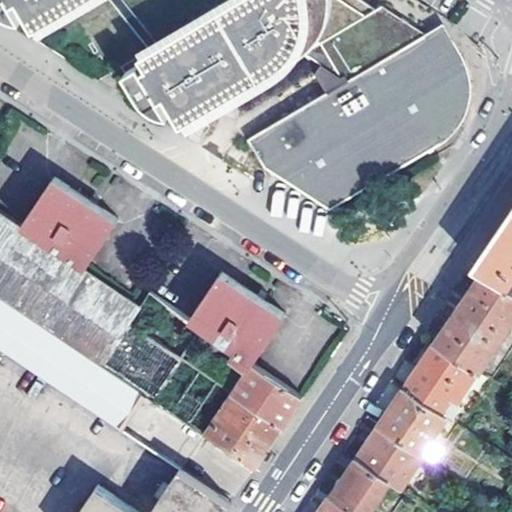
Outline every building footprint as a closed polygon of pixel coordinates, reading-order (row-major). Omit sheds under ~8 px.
[(0,0),(0,9),(8,14),(15,16),(24,18),(15,0),(21,0),(36,26),(59,13),(79,0),(0,0)] [(176,120),(180,126),(196,115),(222,99),(230,94),(288,59),(302,50),(367,14),(376,9),(361,0),(231,0),(155,46),(139,56),(145,68),(143,69),(141,70),(138,64),(125,72),(122,74),(140,102),(146,108),(154,113),(162,116),(168,117),(159,101),(161,99),(164,97),(176,120)] [(384,5),(376,9),(367,14),(302,50),(322,64),(341,76),(346,74),(349,79),(427,33),(384,5)] [(472,80),(469,67),(462,53),(453,36),(445,23),(438,27),(427,33),(349,79),(346,74),(341,76),(322,64),(315,72),(317,75),(321,82),(327,92),(249,138),(266,167),(330,210),(452,136),(465,118),(470,105),(472,91),(472,80)] [(50,183),(22,226),(87,269),(116,226),(120,219),(55,175),(50,183)] [(0,345),(125,428),(135,413),(149,393),(103,362),(131,319),(141,305),(87,269),(22,226),(0,211),(0,345)] [(484,271),(508,288),(511,282),(511,212),(499,231),(476,266),(484,271)] [(204,329),(238,352),(256,363),(283,323),(288,315),(224,270),(219,277),(190,320),(204,329)] [(480,370),(482,371),(511,327),(511,290),(508,288),(484,271),(464,301),(437,341),(480,370)] [(140,314),(158,321),(165,302),(146,296),(140,314)] [(131,319),(103,362),(149,393),(157,398),(184,357),(131,319)] [(449,417),(454,420),(465,404),(460,400),(480,370),(437,341),(405,388),(449,417)] [(301,394),(256,363),(238,352),(231,361),(248,372),(234,392),(285,424),(289,418),(304,396),(301,394)] [(380,426),(424,456),(449,417),(405,388),(380,426)] [(285,424),(234,392),(206,433),(256,467),(261,459),(275,438),(285,424)] [(358,459),(392,482),(404,490),(427,457),(424,456),(380,426),(358,459)] [(332,496),(355,511),(371,511),(392,482),(358,459),(332,496)] [(222,511),(225,509),(232,499),(182,467),(175,478),(152,511),(222,511)] [(138,511),(99,486),(82,511),(138,511)] [(355,511),(332,496),(322,511),(355,511)]
